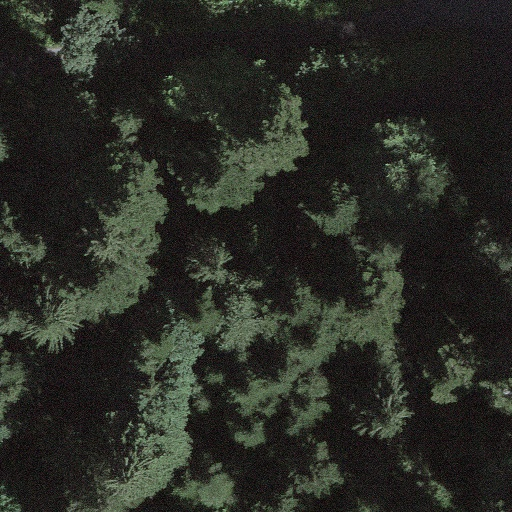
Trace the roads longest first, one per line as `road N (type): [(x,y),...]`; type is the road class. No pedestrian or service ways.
road 1 (track): [(511,64),(304,136),(232,176),(160,232),(102,292),(0,437)]
road 2 (track): [(0,65),(452,2),(511,6)]
